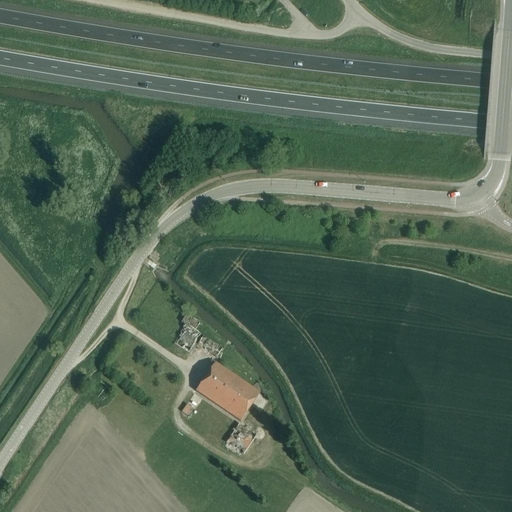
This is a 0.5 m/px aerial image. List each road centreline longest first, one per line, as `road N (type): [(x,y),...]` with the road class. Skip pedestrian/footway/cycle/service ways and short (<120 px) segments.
road 1 (tertiary): [(0,461),(151,236),(206,196),(268,185),(479,198)]
road 2 (motorway): [(511,81),(0,16)]
road 3 (motorway): [(0,58),(511,121)]
road 4 (unclassified): [(358,15),(318,37),(44,0)]
road 5 (tertiary): [(479,198),(494,182),(499,153),(511,0)]
road 6 (unclassified): [(511,54),(422,45),(358,15)]
road 7 (unclassified): [(373,254),(377,242),(397,240),(511,258)]
